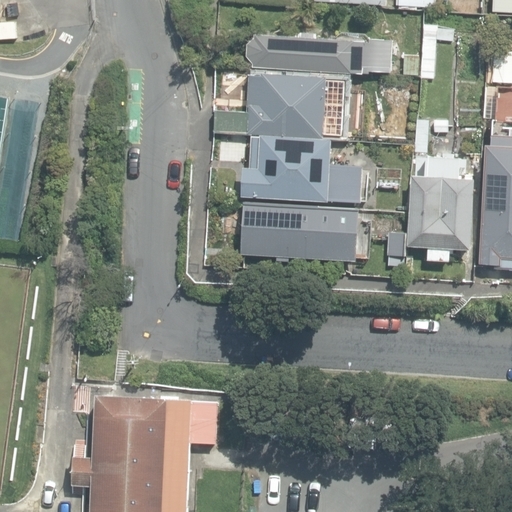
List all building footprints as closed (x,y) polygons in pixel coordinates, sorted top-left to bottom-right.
[(511,8),(511,0),(498,0),(498,7),(511,8)] [(454,40),(455,29),(438,27),(438,24),(424,23),(420,77),(435,78),(437,38),(454,40)] [(255,66),(371,74),(371,71),(393,73),(395,40),(371,38),(371,41),(317,37),(317,33),(303,32),(303,37),(256,34),(256,37),(250,43),(249,56),(255,63),(255,66)] [(405,74),(419,75),(420,56),(407,55),(405,74)] [(497,81),(510,82),(511,66),(498,66),(497,81)] [(263,75),(251,75),(248,112),(252,112),(250,133),(263,134),(324,138),(325,134),(330,135),(332,102),(327,102),(329,77),(328,77),(263,73),(263,75)] [(0,161),(10,97),(0,95),(0,161)] [(0,232),(16,235),(39,98),(18,95),(0,205),(0,232)] [(252,112),(248,112),(217,110),(216,131),(250,133),(252,112)] [(417,119),(414,151),(427,152),(430,120),(417,119)] [(436,131),(449,132),(449,119),(437,119),(436,131)] [(496,267),(511,268),(511,131),(511,135),(493,134),(492,145),(487,144),(480,263),(496,264),(496,267)] [(243,196),(329,201),(329,199),(362,202),(365,168),(332,166),(333,139),(324,138),(263,134),(262,137),(254,136),(252,168),(245,167),(243,196)] [(472,247),(475,178),(463,178),(464,156),(425,155),(425,174),(413,174),(410,246),(428,247),(428,259),(451,260),(452,246),(472,247)] [(278,259),(290,260),(291,256),(358,261),(361,210),(247,202),(243,253),(279,255),(278,259)] [(390,254),(405,255),(406,232),(391,231),(390,254)] [(188,511),(192,442),(217,443),(219,402),(194,401),(194,399),(181,398),(181,388),(164,387),(164,397),(99,394),(96,456),(76,455),(74,483),(95,484),(93,511),(188,511)]
